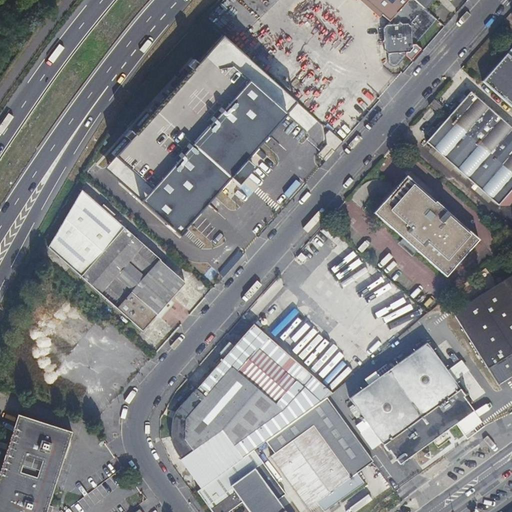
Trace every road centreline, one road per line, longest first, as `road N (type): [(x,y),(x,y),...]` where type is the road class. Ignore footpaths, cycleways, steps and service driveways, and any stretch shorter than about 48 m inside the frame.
road 1 (residential): [(183,511),(141,450),(137,421),(147,396),(497,0)]
road 2 (unknown): [(357,222),(434,284),(448,281),(479,246),(478,227),(405,166)]
road 3 (motorway): [(0,271),(109,95),(105,77)]
road 4 (motorway): [(0,225),(105,77)]
road 5 (motorway): [(103,0),(0,140)]
road 6 (unknown): [(0,414),(5,404),(27,399),(90,421),(98,447),(141,450)]
